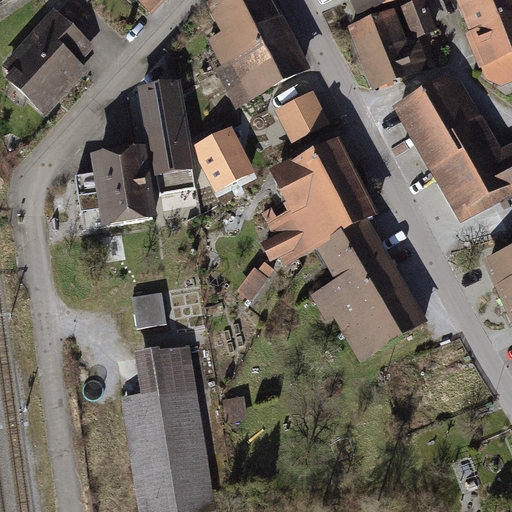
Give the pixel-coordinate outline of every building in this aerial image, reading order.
[(0,0),(0,19),(32,0),(0,0)] [(137,0),(159,18),(175,0),(137,0)] [(308,67),(271,0),(226,0),(217,9),(231,35),(214,44),(230,73),(220,77),(241,107),(308,67)] [(511,0),(462,0),(477,36),(471,38),(495,98),(511,91),(511,0)] [(58,11),(3,70),(52,115),(92,73),(86,67),(101,51),(58,11)] [(406,45),(394,14),(354,30),(376,86),(426,67),(416,41),(406,45)] [(458,81),(403,111),(465,216),(511,192),(511,149),(502,155),(458,81)] [(181,87),(144,93),(162,194),(198,187),(181,87)] [(202,150),(225,193),(261,174),(238,131),(202,150)] [(388,220),(349,145),(284,177),(296,200),(267,215),(279,239),(266,246),(276,266),(286,261),(290,269),(329,253),(379,226),(388,220)] [(154,220),(144,152),(98,159),(100,176),(79,180),(87,230),(154,220)] [(379,226),(329,253),(347,286),(320,301),(334,327),(341,323),(366,367),(436,329),(379,226)] [(511,256),(492,266),(511,306),(511,256)] [(276,282),(260,272),(245,294),(260,304),(276,282)] [(228,511),(189,289),(134,299),(150,395),(129,398),(149,511),(228,511)] [(250,398),(229,402),(234,424),(254,420),(250,398)]
